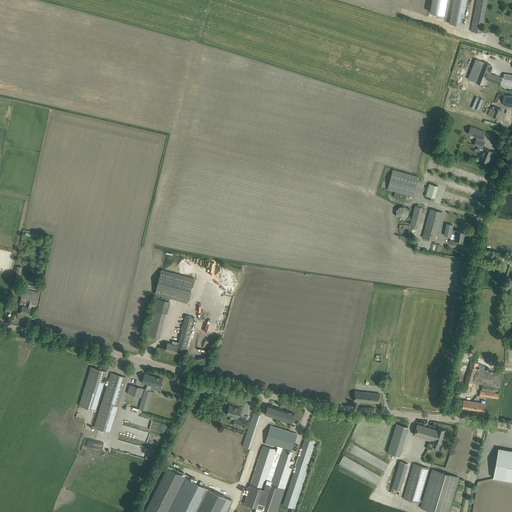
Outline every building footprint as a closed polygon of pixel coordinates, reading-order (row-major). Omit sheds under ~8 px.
[(444,15),(446,0),(431,0),(430,12),(444,15)] [(452,0),(449,23),(462,26),(466,0),(452,0)] [(487,0),(476,0),(470,31),(481,33),(487,4),(486,4),(487,0)] [(473,65),(468,76),(477,81),(482,69),(473,65)] [(485,79),(499,84),(501,78),(487,72),(485,79)] [(490,108),(488,114),(498,118),(502,109),(495,107),(494,110),(490,108)] [(474,145),(478,146),(482,148),(484,143),(481,142),(485,132),(470,126),(467,133),(477,137),(474,145)] [(488,162),(492,151),(484,148),(483,151),(481,151),(480,155),(482,155),(480,159),(488,162)] [(418,176),(393,170),(387,190),(395,192),(394,197),(405,200),(406,196),(407,196),(408,195),(413,197),(418,176)] [(426,195),(435,198),(438,186),(429,183),(426,195)] [(410,225),(417,226),(422,208),(415,206),(410,225)] [(396,215),(399,219),(404,219),(408,215),(408,211),(405,207),(399,207),(396,210),(396,215)] [(430,209),(422,237),(434,241),(442,212),(430,209)] [(455,240),(458,240),(462,241),(464,232),(452,230),(453,225),(447,223),(445,235),(451,236),(451,233),(456,234),(455,240)] [(161,269),(155,294),(187,302),(194,278),(161,269)] [(210,280),(207,288),(221,293),(224,284),(210,280)] [(23,305),(22,307),(21,312),(29,314),(32,304),(36,305),(39,293),(24,289),(21,301),(27,303),(27,306),(23,305)] [(155,297),(147,335),(161,338),(168,300),(155,297)] [(173,341),(172,344),(168,343),(166,350),(176,353),(177,346),(179,347),(186,349),(194,318),(186,315),(178,342),(173,341)] [(462,390),(467,391),(470,392),(472,382),(499,387),(501,373),(476,369),(478,363),(471,361),(462,390)] [(91,367),(79,405),(95,410),(107,372),(91,367)] [(111,373),(94,427),(110,432),(127,378),(111,373)] [(162,379),(144,373),(142,383),(147,384),(146,390),(144,389),(139,409),(146,411),(151,394),(153,395),(154,392),(151,391),(153,384),(160,386),(162,379)] [(127,393),(136,396),(140,397),(143,388),(130,384),(127,393)] [(354,401),(357,401),(379,403),(379,398),(380,394),(355,391),(354,396),(354,401)] [(485,403),(468,401),(463,400),(462,409),(483,412),(485,403)] [(233,425),(241,427),(243,421),(237,419),(241,409),(229,405),(227,414),(235,417),(233,425)] [(268,405),(266,409),(265,414),(291,423),(295,413),(268,405)] [(243,446),(249,448),(260,415),(253,412),(243,446)] [(129,423),(156,430),(156,431),(165,433),(167,424),(132,415),(129,423)] [(387,452),(399,456),(408,426),(396,423),(387,452)] [(437,430),(417,424),(414,434),(434,440),(433,442),(441,444),(445,430),(438,427),(437,430)] [(263,445),(250,484),(244,504),(269,511),(277,511),(280,504),(285,488),(293,461),(289,460),(291,454),(298,434),(270,425),(264,444),(271,447),(272,444),(277,446),(276,450),(270,448),(263,445)] [(298,462),(283,505),(292,508),(295,509),(307,472),(305,472),(315,441),(314,441),(315,441),(306,438),(299,458),(297,457),(296,461),(298,462)] [(106,452),(107,446),(95,442),(93,448),(106,452)] [(511,450),(498,448),(493,478),(511,480),(511,450)] [(392,488),(400,490),(408,463),(400,461),(392,488)] [(403,498),(419,503),(429,468),(413,463),(403,498)] [(226,511),(233,500),(208,488),(202,485),(199,484),(172,470),(167,468),(144,511),(226,511)] [(420,507),(435,511),(448,511),(459,477),(432,469),(420,507)]
